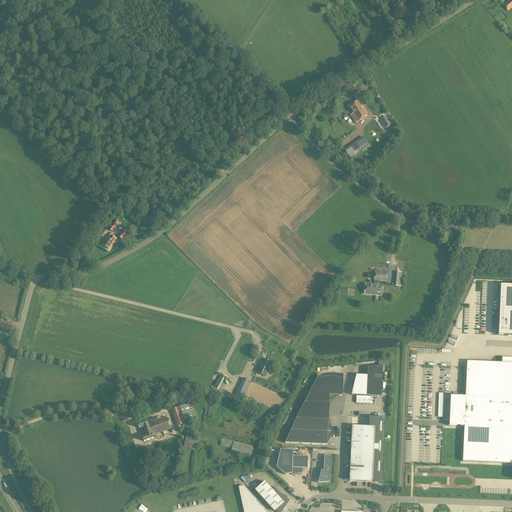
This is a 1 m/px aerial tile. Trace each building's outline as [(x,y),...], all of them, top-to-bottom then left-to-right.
[(508,12),(511,8),(511,1),(511,0),(508,0),(503,5),(508,12)] [(417,14),(411,7),(403,13),(409,20),(417,14)] [(357,102),(348,107),(353,114),(350,116),(352,119),(355,117),(358,121),(367,116),(357,102)] [(385,116),(380,120),(385,128),(390,124),(385,116)] [(352,144),(348,148),(344,150),(349,158),(354,155),(358,153),(360,155),(370,148),(363,137),(352,144)] [(106,227),(109,229),(108,230),(112,232),(119,223),(113,220),(110,224),(110,223),(106,227)] [(138,233),(134,226),(130,228),(135,235),(138,233)] [(123,229),(118,237),(122,239),(127,232),(123,229)] [(111,236),(109,240),(107,238),(102,245),(109,250),(114,243),(116,239),(111,236)] [(374,281),(374,285),(365,284),(364,294),(381,296),(382,286),(377,285),(378,282),(386,283),(387,272),(375,271),(374,281)] [(511,286),(500,286),(498,336),(511,336),(511,286)] [(476,326),(486,327),(486,307),(482,307),(482,306),(477,306),(476,308),(476,323),(476,326)] [(256,373),(266,377),(272,363),(262,359),(256,373)] [(449,426),(464,427),(463,462),(511,464),(511,364),(467,362),(465,397),(450,396),(449,426)] [(367,376),(367,381),(382,382),(382,366),(368,368),(368,370),(367,376)] [(317,378),(309,394),(329,395),(342,396),(343,375),(317,378)] [(367,376),(356,375),(351,395),(363,396),(363,397),(357,397),(357,403),(366,403),(367,381),(367,376)] [(245,395),(243,395),(249,381),(243,378),(235,396),(243,399),(245,395)] [(367,381),(366,403),(372,403),(372,397),(370,397),(370,396),(381,397),(382,382),(367,381)] [(329,395),(309,394),(305,402),(329,403),(329,395)] [(297,418),(285,443),(327,445),(327,438),(330,438),(330,427),(328,427),(328,419),(329,403),(305,402),(297,418)] [(177,427),(195,420),(189,404),(171,410),(177,427)] [(209,421),(213,406),(207,405),(203,420),(209,421)] [(170,429),(165,417),(157,420),(156,418),(147,421),(147,420),(137,424),(139,429),(143,427),(146,436),(142,437),(144,442),(153,438),(152,436),(170,429)] [(351,426),(350,454),(383,455),(384,418),(368,417),(367,427),(351,426)] [(197,440),(186,437),(183,448),(195,450),(197,440)] [(233,449),(232,452),(252,457),(254,447),(223,439),(221,446),(233,449)] [(292,473),(292,456),(293,450),(280,450),(276,467),(285,475),(292,473)] [(383,456),(350,454),(349,482),(382,483),(383,456)] [(292,456),(292,473),(291,475),(302,473),(302,469),(307,469),(308,457),(292,456)] [(322,470),(321,470),(318,483),(321,482),(330,482),(331,456),(324,456),(323,470),(323,471),(322,471),(322,470)] [(272,491),(264,482),(255,491),(274,511),(275,510),(277,511),(281,511),(289,501),(275,489),(272,491)] [(243,511),(265,511),(256,501),(243,486),(238,487),(243,511)]
